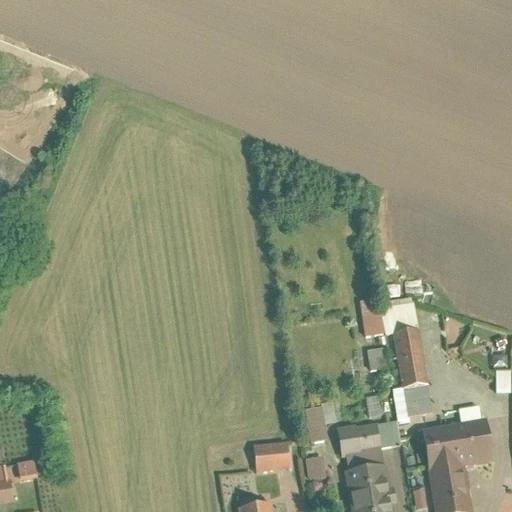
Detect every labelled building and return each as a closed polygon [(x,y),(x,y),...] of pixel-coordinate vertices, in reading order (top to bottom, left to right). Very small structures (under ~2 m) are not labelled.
[(383,300),(364,303),(370,340),(389,337),(385,309),(383,300)] [(417,304),(385,309),(389,337),(396,336),(422,332),(417,304)] [(422,332),(396,336),(405,390),(431,386),(422,332)] [(389,349),(371,351),(375,375),(393,372),(389,349)] [(511,372),(501,372),(501,395),(511,395),(511,372)] [(364,401),(365,420),(378,420),(376,400),(364,401)] [(463,410),(466,427),(484,424),(481,407),(463,410)] [(322,410),(307,413),(313,443),(329,440),(322,410)] [(382,425),(386,450),(404,447),(400,422),(382,425)] [(466,427),(429,433),(437,475),(470,469),(496,465),(489,423),(484,424),(466,427)] [(347,457),(352,456),(386,450),(382,425),(342,432),(347,457)] [(291,444),(258,447),(261,477),(294,474),(291,444)] [(352,456),(355,474),(389,468),(386,450),(352,456)] [(326,458),(308,461),(312,481),(329,478),(326,458)] [(355,474),(350,475),(356,511),(396,511),(389,468),(355,474)] [(477,511),(470,469),(437,475),(442,511),(477,511)] [(7,482),(0,483),(0,503),(17,501),(14,481),(7,482)]
